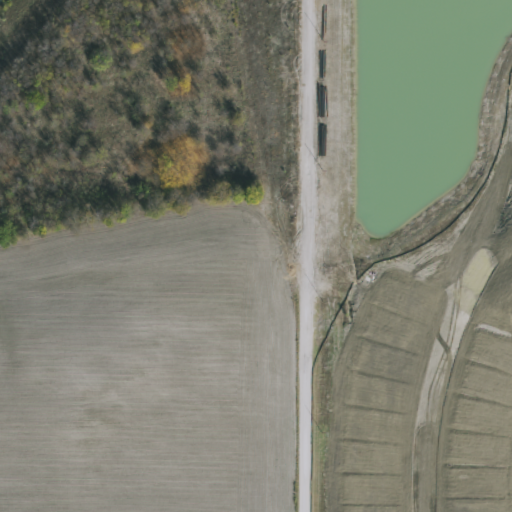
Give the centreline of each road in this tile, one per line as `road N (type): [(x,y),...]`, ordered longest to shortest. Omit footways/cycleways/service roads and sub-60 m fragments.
road 1 (residential): [(300,511),(309,0)]
road 2 (residential): [(511,219),(470,282),(442,348),(426,511)]
